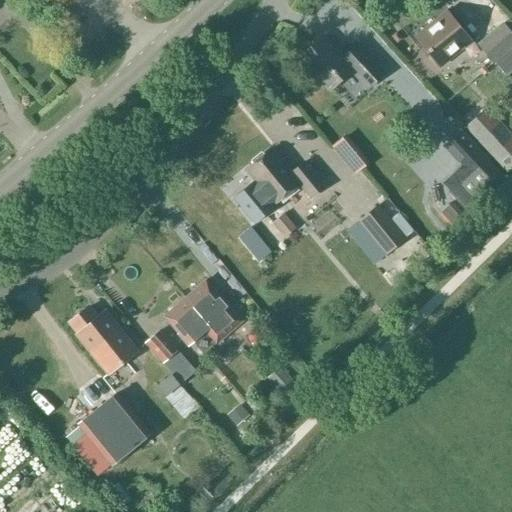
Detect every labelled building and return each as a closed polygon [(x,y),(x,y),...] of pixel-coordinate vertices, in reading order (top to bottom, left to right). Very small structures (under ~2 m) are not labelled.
[(469,42),(445,13),(416,36),(440,66),(450,57),(469,42)] [(511,47),(511,34),(503,24),(480,43),(480,46),(494,63),(511,47)] [(340,56),(337,52),(322,36),(299,58),(330,91),(350,72),(367,90),(386,73),(356,40),(340,56)] [(506,172),(511,167),(511,135),(486,108),(465,128),(506,172)] [(339,139),(363,166),(376,154),(352,127),(339,139)] [(439,183),(470,215),(507,181),(491,163),(461,131),(444,147),(460,164),(439,183)] [(325,187),(304,161),(290,173),(271,149),(246,169),(255,180),(233,198),(255,224),(276,206),(275,205),(299,186),(310,199),(325,187)] [(285,200),(273,213),(292,231),(304,218),(285,200)] [(386,254),(405,238),(378,205),(359,221),(386,254)] [(211,326),(211,325),(222,338),(245,318),(237,308),(233,312),(205,280),(186,297),(211,326)] [(202,354),(222,338),(211,326),(186,297),(163,317),(189,346),(192,343),(202,354)] [(70,322),(111,373),(141,348),(108,308),(96,318),(88,308),(70,322)] [(164,360),(177,348),(159,329),(146,341),(164,360)] [(298,387),(280,366),(266,378),(284,399),(298,387)] [(183,419),(198,406),(179,384),(178,385),(171,375),(157,386),(164,396),(163,397),(183,419)] [(111,465),(150,434),(117,393),(78,424),(111,465)] [(199,469),(213,482),(222,472),(208,459),(199,469)]
